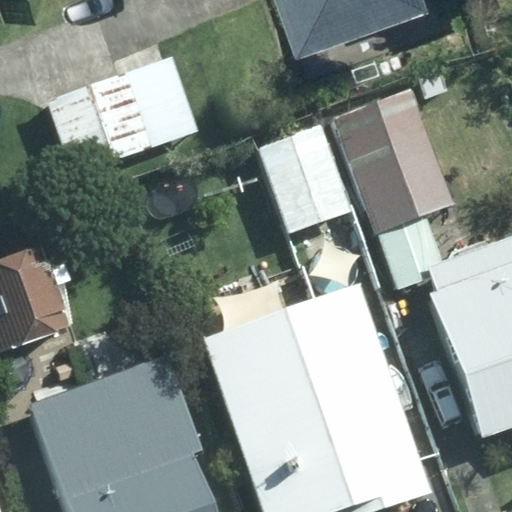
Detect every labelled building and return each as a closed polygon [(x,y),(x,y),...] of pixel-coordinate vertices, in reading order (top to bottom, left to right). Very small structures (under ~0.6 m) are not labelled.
[(427,14),(422,0),(265,0),(289,64),(427,14)] [(196,139),(164,59),(39,108),(71,189),(196,139)] [(399,100),(321,129),(363,243),(441,214),(399,100)] [(310,135),(247,156),(276,244),(340,223),(310,135)] [(511,249),(411,284),(468,447),(491,439),(504,456),(511,453),(511,249)] [(28,259),(0,269),(0,356),(56,337),(28,259)] [(338,299),(178,358),(234,511),(364,511),(411,495),(338,299)] [(192,511),(143,372),(14,417),(47,511),(192,511)]
